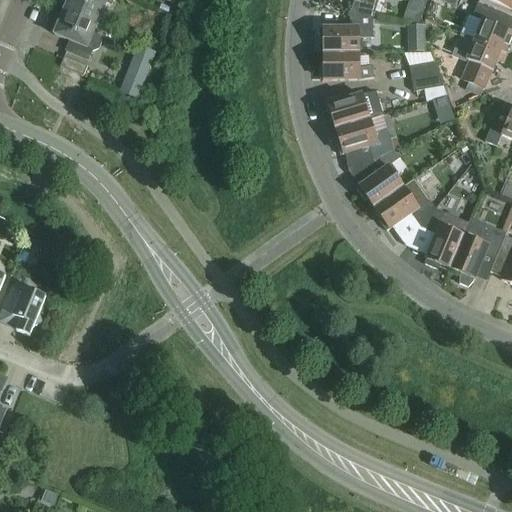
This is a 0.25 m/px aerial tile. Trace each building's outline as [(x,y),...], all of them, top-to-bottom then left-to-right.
[(113,0),(67,0),(62,13),(96,27),(105,4),(111,6),(113,0)] [(347,0),(353,2),(349,15),(372,19),(378,0),(347,0)] [(511,0),(487,0),(511,10),(511,0)] [(482,22),(474,42),(504,55),(505,54),(511,36),(511,34),(494,27),(499,14),(477,5),(472,18),(482,22)] [(96,27),(62,13),(53,36),(69,42),(64,53),(87,62),(98,50),(101,44),(98,37),(92,35),(96,27)] [(372,19),(349,15),(349,30),(322,30),(319,30),(319,40),(322,40),(322,56),(358,56),(358,40),(372,40),(372,19)] [(504,55),(474,42),(460,36),(451,56),(466,62),(459,80),(483,90),(490,72),(492,73),(496,62),(503,64),(507,55),(505,54),(504,55)] [(424,45),(407,45),(407,53),(424,53),(424,45)] [(358,56),(322,56),(323,72),(320,72),(320,82),(323,82),(358,82),(372,80),(370,68),(358,69),(358,56)] [(82,78),(87,67),(63,58),(59,68),(82,78)] [(408,68),(411,81),(437,76),(432,64),(408,68)] [(437,76),(411,81),(413,94),(443,88),(437,76)] [(334,131),(368,121),(364,108),(377,105),(375,93),(361,96),(327,106),(327,107),(324,108),(327,117),(330,116),(334,131)] [(511,110),(503,129),(492,124),(484,143),(496,148),(500,137),(511,141),(511,110)] [(368,148),(372,162),(393,151),(386,131),(373,135),(368,121),(334,131),(339,147),(336,147),(339,157),(342,156),(368,148)] [(393,151),(372,162),(380,173),(358,189),(356,191),(362,198),(364,197),(373,210),(402,189),(387,168),(399,160),(393,151)] [(402,189),(373,210),(383,223),(380,225),(386,232),(388,231),(410,215),(420,229),(435,211),(421,191),(409,200),(402,189)] [(435,211),(420,229),(435,236),(423,265),(436,271),(438,266),(449,271),(463,238),(468,225),(435,211)] [(468,225),(463,238),(449,271),(460,275),(459,278),(458,285),(467,289),(472,283),(473,280),(483,256),(495,260),(504,238),(505,235),(470,220),(468,225)] [(511,240),(504,238),(495,260),(489,274),(501,279),(500,282),(511,286),(511,240)] [(28,239),(24,248),(33,251),(37,243),(28,239)] [(10,290),(0,314),(0,319),(18,326),(15,332),(29,338),(33,327),(41,324),(38,316),(45,298),(24,289),(21,295),(10,290)] [(45,492),(40,502),(53,507),(57,497),(45,492)]
